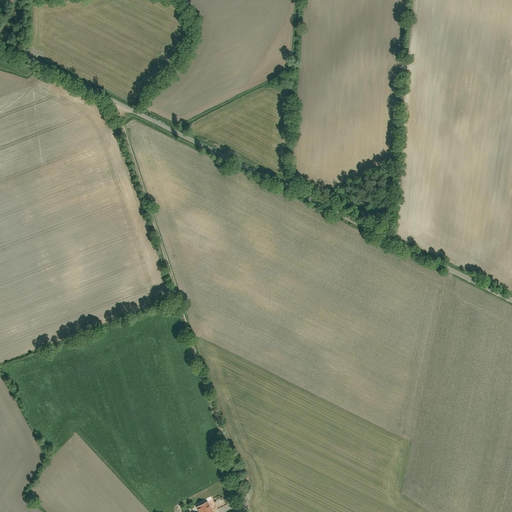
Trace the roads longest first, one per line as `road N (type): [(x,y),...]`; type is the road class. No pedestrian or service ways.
road 1 (residential): [(511,299),(0,42)]
road 2 (track): [(101,93),(244,501)]
